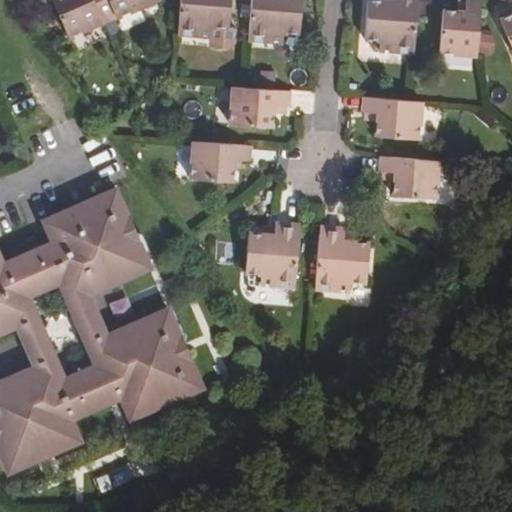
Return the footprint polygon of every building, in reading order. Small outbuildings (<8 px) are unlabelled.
[(93,0),(75,0),(76,1),(56,11),(73,48),(108,33),(93,0)] [(93,0),(108,33),(143,18),(145,20),(148,21),(151,21),(156,20),(158,18),(160,16),(162,12),(161,9),(164,8),(159,0),(93,0)] [(184,48),(199,49),(217,51),(217,39),(233,40),(235,1),(220,0),(186,0),(186,16),(184,48)] [(255,0),(251,52),(286,54),(287,45),(302,45),(304,5),(281,4),(280,0),(255,0)] [(418,65),(423,4),(397,3),(396,14),(371,13),(370,51),(385,52),(384,63),(418,65)] [(442,66),(480,68),(485,11),(470,10),(469,13),(469,24),(460,24),(445,23),(442,66)] [(461,12),(460,24),(469,24),(469,13),(461,12)] [(433,22),(423,21),(422,36),(432,37),(433,22)] [(511,52),(511,29),(503,33),(511,52)] [(248,97),(239,97),(236,137),(279,140),(280,117),(294,118),(294,102),(248,99),(248,97)] [(426,112),(414,111),(369,108),(368,126),(383,127),(383,148),(424,151),(426,112)] [(197,154),(195,189),(238,194),(240,173),(248,173),(253,173),(254,158),(242,157),(197,154)] [(444,173),(386,170),(385,184),(401,184),(400,207),(442,210),(444,173)] [(20,274),(10,278),(0,254),(0,347),(21,339),(40,379),(0,396),(0,429),(1,430),(12,456),(2,461),(13,487),(85,455),(74,430),(87,424),(89,429),(112,419),(110,414),(124,407),(136,433),(207,402),(196,375),(187,379),(175,354),(184,350),(172,322),(111,349),(93,308),(155,279),(142,253),(134,257),(122,232),(131,228),(118,201),(47,232),(58,256),(47,261),(42,259),(22,268),(20,274)] [(254,246),(252,284),(265,285),(265,296),(298,299),(302,237),(278,235),(278,247),(254,246)] [(350,240),(326,239),(320,300),(354,303),(354,295),(370,295),(372,256),(349,254),(350,240)]
